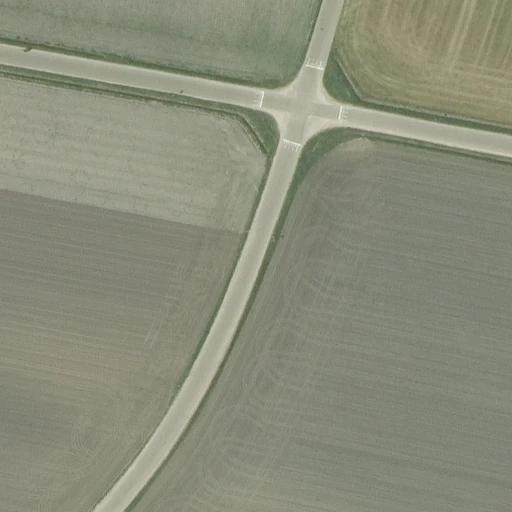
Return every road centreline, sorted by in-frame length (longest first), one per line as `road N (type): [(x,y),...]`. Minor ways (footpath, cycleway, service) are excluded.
road 1 (unclassified): [(107,511),(177,420),(222,331),(300,110)]
road 2 (unclassified): [(300,110),(0,57)]
road 3 (unclassified): [(511,150),(300,110)]
